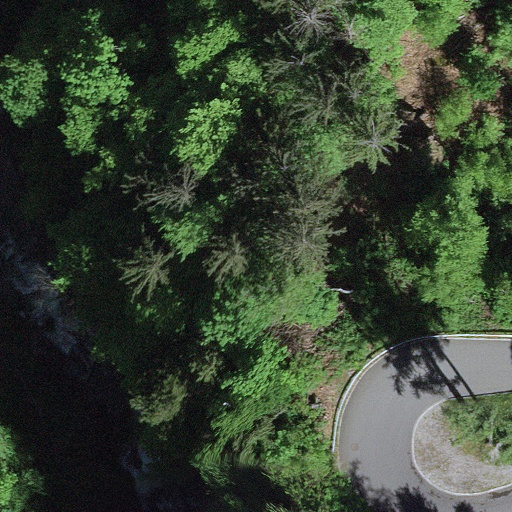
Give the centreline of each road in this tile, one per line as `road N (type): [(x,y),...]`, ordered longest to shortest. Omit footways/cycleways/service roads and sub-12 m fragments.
road 1 (residential): [(511,365),(439,368),(402,383),(379,415),(375,452),(384,486),(407,511)]
road 2 (track): [(0,364),(71,511)]
